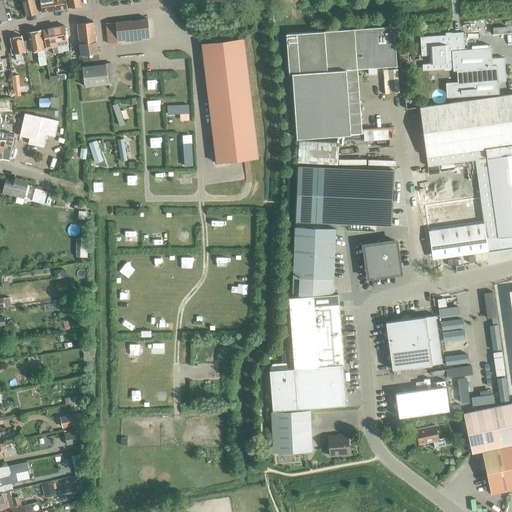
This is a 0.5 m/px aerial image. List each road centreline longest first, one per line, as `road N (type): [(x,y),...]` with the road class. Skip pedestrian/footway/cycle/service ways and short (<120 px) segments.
road 1 (unclassified): [(457,511),(383,453),(369,423),(363,317),(376,300),(423,287)]
road 2 (unclassified): [(423,287),(397,108),(382,97),(350,100)]
road 3 (unknown): [(155,4),(158,28),(191,46),(196,58),(203,193)]
road 4 (unknown): [(203,193),(204,266),(182,307),(173,380)]
